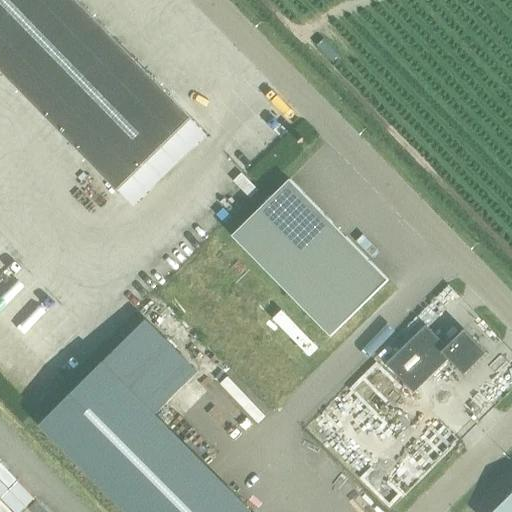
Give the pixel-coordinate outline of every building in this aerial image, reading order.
[(192,118),(76,0),(0,0),(0,70),(117,191),(192,118)] [(291,179),(234,236),(333,336),(390,280),(291,179)] [(146,318),(40,424),(128,511),(247,511),(251,509),(154,412),(197,369),(146,318)] [(386,365),(415,393),(449,360),(464,376),(488,353),(473,338),(472,338),(469,334),(464,339),(460,335),(448,347),(427,325),(386,365)] [(511,511),(511,494),(493,511),(511,511)]
